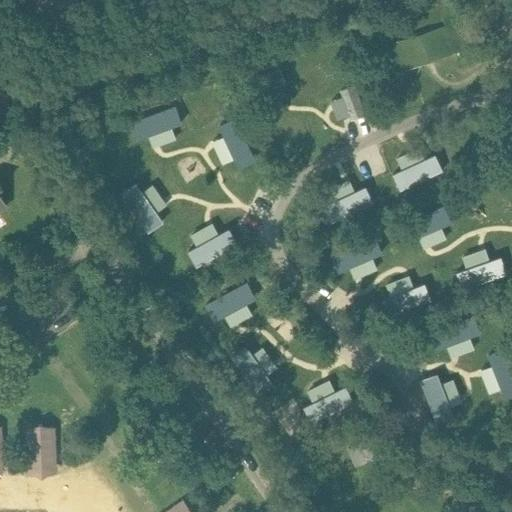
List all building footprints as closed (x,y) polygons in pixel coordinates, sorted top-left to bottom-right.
[(399,74),(456,54),(447,27),(390,47),(399,74)] [(294,63),(251,78),(257,95),(300,80),(294,63)] [(329,71),(344,114),(361,108),(346,65),(329,71)] [(137,138),(181,123),(175,106),(131,122),(137,138)] [(219,125),(238,169),(256,161),(236,118),(219,125)] [(433,153),(391,173),(399,189),(441,170),(433,153)] [(163,221),(136,184),(122,195),(149,232),(163,221)] [(363,185),(322,205),(330,221),(371,201),(363,185)] [(408,240),(450,222),(443,206),(400,224),(408,240)] [(230,229),(189,251),(198,267),(238,244),(230,229)] [(338,270),(380,252),(373,236),(331,253),(338,270)] [(499,257),(455,273),(462,289),(505,273),(499,257)] [(214,321),(255,299),(246,283),(206,305),(214,321)] [(423,284),(380,300),(386,317),(429,301),(423,284)] [(59,333),(78,319),(63,299),(44,313),(59,333)] [(435,349),(478,332),(471,316),(429,332),(435,349)] [(3,330),(0,333),(0,347),(7,353),(16,340),(3,330)] [(246,345),(230,356),(258,395),(273,384),(246,345)] [(487,355),(504,398),(511,394),(511,369),(504,349),(487,355)] [(451,417),(436,373),(419,380),(434,423),(451,417)] [(344,387),(302,407),(310,423),(352,403),(344,387)] [(139,420),(133,441),(149,446),(154,424),(139,420)] [(51,428),(30,428),(32,465),(53,464),(51,428)] [(366,434),(323,452),(330,468),(373,451),(366,434)] [(465,482),(466,511),(484,511),(482,481),(465,482)] [(193,511),(185,500),(167,511),(193,511)]
